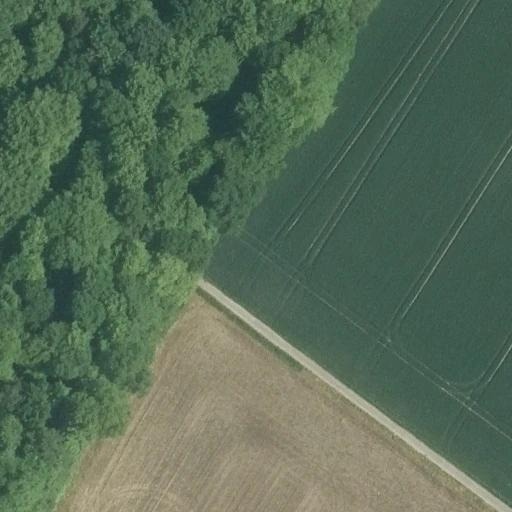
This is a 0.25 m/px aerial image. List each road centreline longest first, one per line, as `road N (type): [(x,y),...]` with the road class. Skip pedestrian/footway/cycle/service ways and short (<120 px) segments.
road 1 (track): [(511,504),(140,224)]
road 2 (track): [(140,224),(155,181),(152,145),(76,0)]
road 3 (track): [(0,55),(146,131)]
